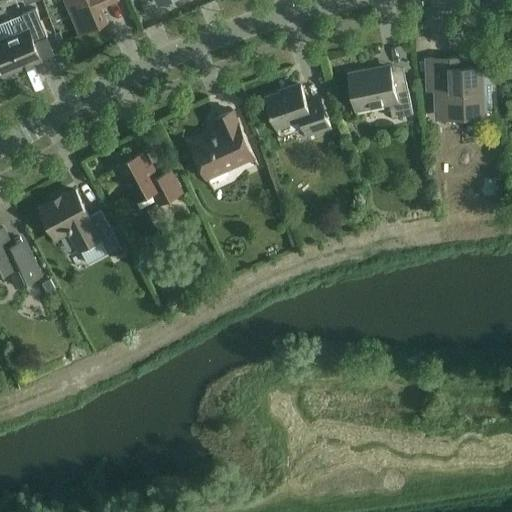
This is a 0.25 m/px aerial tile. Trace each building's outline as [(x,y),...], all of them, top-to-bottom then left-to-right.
[(64,0),(80,34),(107,22),(99,3),(105,1),(106,4),(115,0),(64,0)] [(10,18),(0,22),(0,63),(4,75),(42,59),(43,59),(36,40),(47,35),(35,8),(22,13),(24,20),(12,24),(10,18)] [(456,57),(426,58),(427,86),(435,86),(436,114),(452,113),(452,118),(466,118),(466,116),(473,109),(492,108),(491,83),(483,83),(483,68),(473,68),(473,66),(457,66),(456,57)] [(306,62),(309,83),(320,81),(317,60),(306,62)] [(365,69),(347,73),(355,111),(389,103),(392,117),(412,113),(406,82),(394,84),(391,68),(366,73),(365,69)] [(301,84),(265,97),(276,127),(300,118),(306,134),(330,126),(321,98),(307,103),(301,84)] [(220,129),(191,143),(206,177),(254,156),(233,109),(215,117),(220,129)] [(143,150),(115,165),(134,201),(153,191),(159,203),(182,191),(170,169),(157,176),(143,150)] [(50,202),(40,207),(55,237),(69,229),(80,249),(100,237),(110,255),(121,248),(100,209),(89,216),(75,190),(51,203),(50,202)] [(2,227),(0,228),(0,272),(5,270),(11,272),(17,286),(40,275),(24,239),(11,246),(2,227)] [(49,278),(42,282),(47,292),(54,288),(49,278)]
